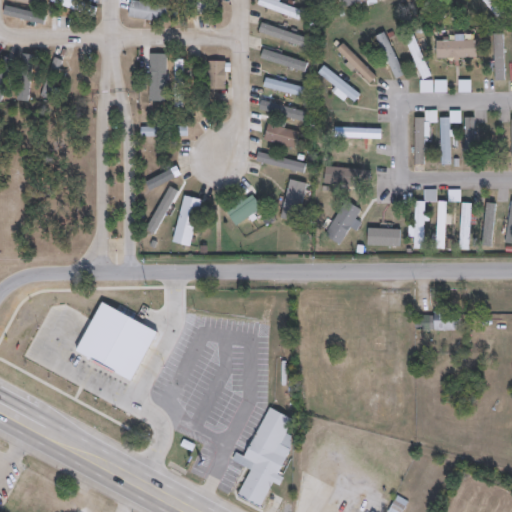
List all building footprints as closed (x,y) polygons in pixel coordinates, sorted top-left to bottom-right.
[(34,0),(33,8),(8,3),(8,0),(34,0)] [(71,0),(96,9),(93,18),(49,2),(49,0),(71,0)] [(202,0),(211,2),(209,11),(204,10),(203,15),(194,12),(195,7),(176,3),(176,0),(202,0)] [(278,0),(278,2),(302,11),(298,21),(257,5),(258,0),(278,0)] [(370,0),(342,9),(339,0),(370,0)] [(438,0),(447,15),(439,20),(427,0),(438,0)] [(498,0),(495,3),(504,14),(497,19),(481,0),(498,0)] [(167,7),(165,16),(161,16),(160,24),(128,19),(131,1),(167,7)] [(309,37),(263,22),(260,31),(306,47),(309,37)] [(406,74),(395,80),(375,37),(385,32),(406,74)] [(415,32),(434,75),(422,80),(417,68),(413,69),(410,63),(414,61),(403,37),(415,32)] [(477,58),(436,59),(435,42),(477,41),(477,58)] [(64,62),(51,100),(40,97),(53,58),(64,62)] [(10,61),(1,99),(0,98),(0,67),(2,59),(10,61)] [(182,110),(173,110),(173,61),(183,61),(182,110)] [(231,61),(230,90),(211,90),(212,61),(231,61)] [(359,95),(353,102),(347,96),(342,102),(332,94),(336,89),(317,73),(323,66),(359,95)] [(302,88),(300,98),(263,88),(265,78),(302,88)] [(437,111),(437,124),(429,123),(429,139),(430,139),(430,143),(424,143),(424,171),(418,171),(418,166),(414,166),(414,153),(411,153),(412,148),(414,148),(415,119),(425,119),(425,111),(437,111)] [(450,166),(441,166),(439,119),(450,119),(450,111),(462,111),(462,124),(449,124),(450,166)] [(474,166),(464,166),(465,119),(475,119),(474,166)] [(329,130),(375,130),(375,120),(329,120),(329,130)] [(296,133),(291,150),(263,141),(268,124),(296,133)] [(511,162),(506,162),(506,141),(500,141),(500,135),(506,135),(506,125),(511,125),(511,162)] [(185,137),(140,137),(140,127),(185,128),(185,137)] [(350,162),(351,177),(356,176),(356,182),(351,183),(352,190),(335,192),(333,163),(350,162)] [(258,216),(252,221),(250,217),(237,227),(226,212),(252,193),(262,208),(256,213),(258,216)] [(362,208),(340,244),(324,234),(346,198),(362,208)] [(429,215),(429,220),(424,220),(423,247),(413,247),(413,241),(411,241),(411,239),(414,239),(414,236),(407,236),(408,224),(414,224),(416,200),(424,201),(424,215),(429,215)] [(446,201),(444,248),(436,248),(438,200),(446,201)] [(471,202),(468,249),(458,249),(461,201),(471,202)] [(102,301),(74,351),(130,381),(157,331),(102,301)] [(431,315),(431,319),(459,319),(460,330),(414,330),(414,315),(431,315)] [(291,449),(277,474),(284,478),(279,486),(273,483),(260,507),(238,494),(251,470),(238,462),(236,462),(232,459),(237,451),(241,453),(243,454),(270,406),(294,420),(281,443),(291,449)] [(389,511),(402,511),(409,502),(398,494),(388,511),(389,511)]
